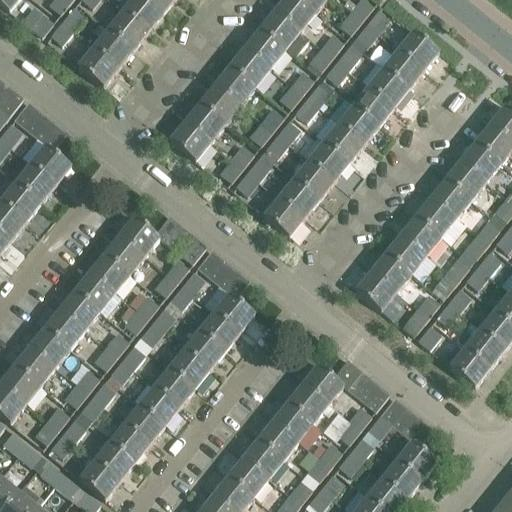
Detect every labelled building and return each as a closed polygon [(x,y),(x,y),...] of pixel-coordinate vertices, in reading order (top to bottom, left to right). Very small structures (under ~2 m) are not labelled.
[(0,0),(0,9),(9,17),(22,0),(0,0)] [(60,20),(71,5),(64,0),(57,0),(48,11),(60,20)] [(102,0),(84,0),(81,4),(92,13),(102,0)] [(163,18),(140,0),(136,0),(123,17),(148,37),(163,18)] [(177,0),(140,0),(163,18),(177,0)] [(315,19),(291,0),(288,0),(275,17),(300,37),(315,19)] [(329,1),(328,0),(291,0),(315,19),(329,1)] [(350,17),(361,26),(373,11),(362,2),(350,17)] [(74,13),(61,28),(73,37),(85,22),(74,13)] [(366,29),(377,38),(389,24),(377,15),(366,29)] [(148,37),(123,17),(108,35),(133,55),(148,37)] [(275,17),(260,36),(285,56),(294,63),(309,45),(300,37),(275,17)] [(339,31),(350,40),(361,26),(350,17),(339,31)] [(42,42),(54,28),(42,19),(31,33),(42,42)] [(61,28),(50,41),(62,51),(73,37),(61,28)] [(366,29),(354,44),(366,53),(377,38),(366,29)] [(133,55),(108,35),(93,54),(118,74),(133,55)] [(285,56),(260,36),(245,54),(270,74),(285,56)] [(423,76),(439,57),(414,37),(398,56),(423,76)] [(331,63),(343,48),(332,39),(320,54),(331,63)] [(336,66),(347,75),(359,61),(348,52),(336,66)] [(118,74),(93,54),(78,73),(103,93),(118,74)] [(270,74),(245,54),(230,72),(255,93),(270,74)] [(320,77),(331,63),(320,54),(309,68),(320,77)] [(398,56),(383,74),(408,94),(423,76),(398,56)] [(336,66),(325,81),(336,90),(347,75),(336,66)] [(255,93),(230,72),(215,91),(240,111),(255,93)] [(394,113),(408,94),(383,74),(368,93),(394,113)] [(290,91),(302,100),(313,85),(302,76),(290,91)] [(306,103),(318,112),(329,98),(318,89),(306,103)] [(0,113),(13,98),(4,90),(0,94),(0,113)] [(240,111),(215,91),(200,109),(225,130),(240,111)] [(279,105),(290,114),(302,100),(290,91),(279,105)] [(368,93),(354,111),(379,131),(394,113),(368,93)] [(13,98),(0,113),(0,114),(9,122),(22,105),(13,98)] [(306,103),(295,118),(306,127),(318,112),(306,103)] [(14,125),(23,133),(37,117),(27,109),(14,125)] [(225,130),(200,109),(185,128),(210,148),(225,130)] [(354,111),(339,129),(364,150),(379,131),(354,111)] [(511,147),(511,116),(506,111),(490,130),(511,147)] [(261,128),(272,137),(284,122),(272,113),(261,128)] [(0,132),(9,122),(0,114),(0,132)] [(46,124),(37,117),(23,133),(33,141),(46,124)] [(37,144),(42,148),(55,132),(46,124),(33,141),(37,144)] [(288,126),(277,140),(288,149),(300,135),(288,126)] [(185,128),(170,147),(195,167),(210,148),(185,128)] [(260,151),(272,137),(261,128),(249,142),(260,151)] [(0,142),(0,145),(10,153),(22,138),(11,129),(0,142)] [(349,168),(364,150),(339,129),(324,148),(349,168)] [(56,130),(55,132),(42,148),(46,151),(52,155),(66,138),(56,130)] [(500,169),(511,154),(511,147),(490,130),(475,148),(500,169)] [(277,140),(265,155),(277,164),(288,149),(277,140)] [(37,144),(22,163),(31,170),(56,190),(71,171),(52,155),(46,151),(42,148),(37,144)] [(0,145),(0,165),(10,153),(0,145)] [(324,148),(309,166),(334,187),(349,168),(324,148)] [(485,187),(500,169),(475,148),(460,167),(485,187)] [(242,174),(254,159),(243,150),(231,165),(242,174)] [(259,163),(247,177),(258,187),(270,172),(259,163)] [(231,188),(242,174),(231,165),(219,179),(231,188)] [(319,205),(334,187),(309,166),(294,185),(319,205)] [(471,205),(485,187),(460,167),(445,185),(471,205)] [(31,170),(16,188),(41,209),(56,190),(31,170)] [(247,177),(236,192),(247,201),(258,187),(247,177)] [(294,185),(279,203),(304,223),(319,205),(294,185)] [(456,224),(471,205),(445,185),(431,204),(456,224)] [(16,188),(1,207),(26,227),(41,209),(16,188)] [(289,242),(304,223),(279,203),(264,222),(289,242)] [(441,242),(456,224),(431,204),(416,222),(441,242)] [(506,227),(511,219),(511,208),(506,204),(494,218),(506,227)] [(1,207),(0,207),(0,236),(11,246),(26,227),(1,207)] [(160,243),(164,247),(177,230),(179,229),(169,221),(155,238),(160,243)] [(426,261),(441,242),(416,222),(401,241),(426,261)] [(144,262),(160,243),(155,238),(135,223),(119,242),(144,262)] [(476,241),(488,250),(499,235),(488,226),(476,241)] [(187,238),(177,230),(164,247),(173,254),(187,238)] [(511,238),(507,235),(496,249),(507,258),(511,252),(511,238)] [(0,236),(0,259),(11,246),(0,236)] [(173,254),(183,262),(196,245),(187,238),(173,254)] [(411,279),(426,261),(401,241),(386,259),(411,279)] [(465,255),(476,264),(488,250),(476,241),(465,255)] [(130,280),(144,262),(119,242),(105,260),(130,280)] [(206,253),(196,245),(183,262),(192,270),(206,253)] [(197,273),(206,281),(220,264),(210,257),(197,273)] [(489,257),(477,272),(489,281),(500,267),(489,257)] [(396,298),(411,279),(386,259),(371,278),(396,298)] [(115,299),(130,280),(105,260),(90,279),(115,299)] [(458,287),(469,272),(458,263),(447,278),(458,287)] [(177,288),(188,273),(177,264),(165,279),(177,288)] [(229,272),(220,264),(206,281),(216,288),(229,272)] [(216,288),(225,296),(238,279),(229,272),(216,288)] [(477,272),(466,286),(477,295),(489,281),(477,272)] [(181,291),(193,301),(204,286),(193,277),(181,291)] [(240,278),(238,279),(225,296),(229,299),(230,299),(235,303),(249,285),(240,278)] [(371,278),(356,297),(381,317),(396,298),(371,278)] [(446,301),(458,287),(447,278),(435,292),(446,301)] [(100,317),(115,299),(90,279),(75,297),(100,317)] [(177,288),(165,279),(154,293),(165,302),(177,288)] [(181,291),(170,306),(181,315),(193,301),(181,291)] [(448,309),(459,318),(470,303),(459,294),(448,309)] [(85,336),(100,317),(75,297),(60,316),(85,336)] [(511,300),(510,298),(495,317),(511,330),(511,300)] [(230,299),(229,299),(214,318),(239,338),(255,319),(235,303),(230,299)] [(417,314),(428,323),(440,309),(428,300),(417,314)] [(136,316),(147,325),(159,310),(147,301),(136,316)] [(448,309),(436,323),(447,332),(459,318),(448,309)] [(152,328),(163,338),(174,323),(163,314),(152,328)] [(416,338),(428,323),(417,314),(405,329),(416,338)] [(70,354),(85,336),(60,316),(45,334),(70,354)] [(135,339),(147,325),(136,316),(124,330),(135,339)] [(511,346),(511,330),(495,317),(480,335),(505,355),(511,346)] [(214,318),(199,336),(224,357),(239,338),(214,318)] [(152,328),(140,343),(151,352),(163,338),(152,328)] [(441,340),(430,331),(418,346),(429,355),(441,340)] [(55,373),(70,354),(45,334),(30,352),(55,373)] [(480,335),(465,354),(490,374),(505,355),(480,335)] [(209,375),(224,357),(199,336),(184,355),(209,375)] [(117,362),(129,347),(118,338),(106,353),(117,362)] [(122,365),(133,374),(145,360),(134,351),(122,365)] [(40,391),(55,373),(30,352),(15,371),(40,391)] [(117,362),(106,353),(94,367),(106,376),(117,362)] [(465,354),(450,373),(475,393),(490,374),(465,354)] [(184,355),(169,373),(195,394),(209,375),(184,355)] [(343,391),(347,394),(360,378),(361,376),(347,364),(333,382),(344,391),(343,391)] [(122,365),(110,380),(122,389),(133,374),(122,365)] [(344,391),(333,382),(318,370),(303,389),(328,410),(343,391),(344,391)] [(26,410),(40,391),(15,371),(0,389),(26,410)] [(180,412),(195,394),(169,373),(155,392),(180,412)] [(76,390),(88,399),(99,384),(88,375),(76,390)] [(356,402),(370,385),(360,378),(347,394),(356,402)] [(356,402),(366,409),(379,393),(370,385),(356,402)] [(92,402),(103,411),(115,397),(104,388),(92,402)] [(0,420),(10,428),(26,410),(0,389),(0,420)] [(313,428),(328,410),(303,389),(288,408),(313,428)] [(76,413),(88,399),(76,390),(65,404),(76,413)] [(155,392),(140,410),(165,431),(180,412),(155,392)] [(375,417),(388,400),(379,393),(366,409),(375,417)] [(92,402),(81,417),(92,426),(103,411),(92,402)] [(393,404),(380,421),(390,429),(403,412),(393,404)] [(306,437),(313,428),(288,408),(273,426),(298,447),(305,452),(313,442),(306,437)] [(150,449),(165,431),(140,410),(125,429),(150,449)] [(58,436),(69,421),(58,412),(47,426),(58,436)] [(360,435),(371,421),(360,412),(349,426),(360,435)] [(390,429),(391,430),(399,436),(412,420),(403,412),(390,429)] [(339,443),(348,450),(360,435),(349,426),(338,418),(323,436),(336,447),(339,443)] [(408,444),(421,427),(412,420),(399,436),(408,444)] [(380,421),(367,435),(379,445),(391,430),(390,429),(380,421)] [(62,439),(74,448),(85,434),(74,425),(62,439)] [(408,444),(412,447),(412,446),(418,451),(432,433),(423,425),(421,427),(408,444)] [(46,450),(58,436),(47,426),(35,441),(46,450)] [(283,465),(298,447),(273,426),(258,445),(283,465)] [(125,429),(110,447),(135,467),(150,449),(125,429)] [(3,449),(17,460),(26,449),(12,438),(3,449)] [(62,439),(51,454),(62,463),(74,448),(62,439)] [(372,452),(361,443),(349,458),(361,467),(372,452)] [(283,465),(258,445),(243,463),(269,484),(283,465)] [(437,467),(418,451),(412,446),(412,447),(397,465),(422,486),(437,467)] [(120,486),(135,467),(110,447),(95,466),(120,486)] [(41,461),(26,449),(17,460),(32,472),(41,461)] [(330,472),(342,458),(330,449),(319,463),(330,472)] [(361,467),(349,458),(338,472),(349,481),(361,467)] [(254,502),(269,484),(243,463),(229,482),(254,502)] [(318,487),(330,472),(319,463),(307,478),(318,487)] [(397,465),(382,484),(407,504),(422,486),(397,465)] [(95,466),(80,484),(105,505),(120,486),(95,466)] [(40,479),(54,490),(63,479),(49,467),(40,479)] [(63,479),(54,490),(69,502),(78,491),(63,479)] [(331,480),(320,495),(331,504),(343,489),(331,480)] [(0,511),(5,511),(18,497),(0,482),(0,511)] [(214,500),(228,511),(245,511),(254,502),(229,482),(214,500)] [(382,484),(367,502),(378,511),(400,511),(407,504),(382,484)] [(300,509),(312,495),(300,486),(289,500),(300,509)] [(24,490),(18,497),(5,511),(36,511),(43,505),(24,490)] [(320,495),(308,509),(312,511),(324,511),(331,504),(320,495)] [(511,511),(511,495),(498,511),(511,511)] [(77,508),(81,511),(98,511),(101,509),(86,497),(77,508)] [(228,511),(214,500),(204,511),(228,511)] [(297,511),(300,509),(289,500),(279,511),(297,511)] [(378,511),(367,502),(359,511),(378,511)]
